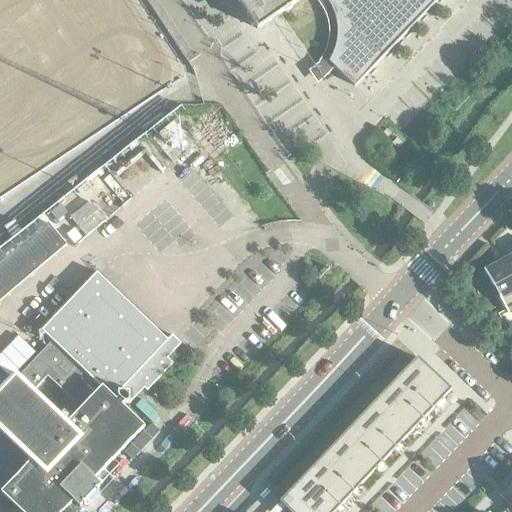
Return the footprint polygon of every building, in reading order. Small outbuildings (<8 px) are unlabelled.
[(236,0),(244,10),(257,30),(300,0),(326,0),(327,1),(333,13),(336,25),(337,38),(334,51),(329,62),(355,87),(438,0),(236,0)] [(180,131),(173,122),(158,135),(166,144),(180,131)] [(105,221),(89,202),(70,218),(86,236),(105,221)] [(0,301),(66,246),(48,224),(0,263),(0,301)] [(511,310),(511,255),(503,260),(501,256),(494,261),(495,264),(485,270),(485,269),(484,270),(508,313),(511,310)] [(167,340),(97,273),(42,331),(52,341),(122,406),(124,404),(130,404),(129,393),(139,393),(144,388),(147,391),(173,364),(167,359),(173,353),(181,344),(172,336),(167,340)] [(144,427),(122,406),(52,341),(18,377),(16,374),(0,390),(0,391),(8,399),(2,405),(45,446),(1,493),(20,511),(63,511),(73,502),(79,508),(82,504),(84,506),(85,504),(84,503),(95,491),(97,492),(98,490),(97,489),(100,486),(94,480),(144,427)] [(418,359),(279,503),(289,511),(335,511),(451,391),(418,359)] [(504,511),(503,511),(511,511),(511,485),(501,497),(510,505),(504,511)]
